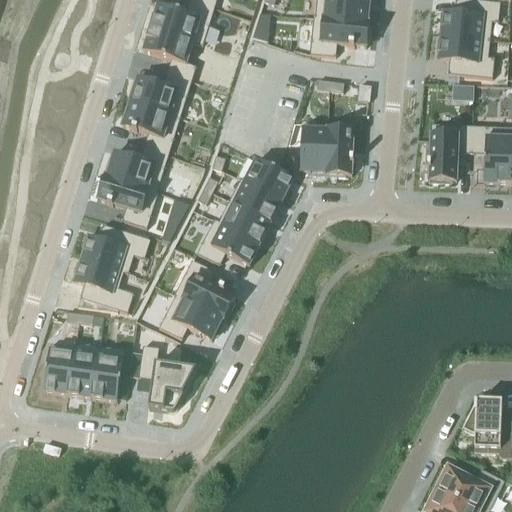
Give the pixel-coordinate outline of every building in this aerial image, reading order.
[(191,0),(189,6),(214,14),(218,0),(191,0)] [(265,0),(263,6),(273,9),(275,0),(265,0)] [(315,22),(315,23),(367,29),(367,28),(369,8),(371,8),(371,7),(369,7),(370,6),(317,1),(315,22)] [(490,45),(492,27),(498,28),(500,7),(456,3),(454,17),(443,16),(441,40),(490,45)] [(157,11),(150,34),(194,47),(203,50),(210,28),(214,14),(189,6),(185,19),(157,11)] [(311,46),(310,60),(335,62),(337,50),(350,51),(350,53),(353,53),(354,53),(354,51),(366,53),(368,28),(367,28),(367,29),(315,23),(315,22),(314,22),(311,46)] [(150,34),(143,57),(171,65),(167,79),(192,86),(196,72),(187,69),(194,47),(150,34)] [(492,84),(494,63),(488,63),(490,45),(441,40),(438,63),(449,65),(448,79),(492,84)] [(252,48),(248,59),(263,64),(267,52),(252,48)] [(134,92),(130,108),(180,123),(192,86),(167,79),(163,92),(160,91),(149,88),(150,86),(148,86),(148,87),(137,84),(135,91),(134,91),(133,92),(134,92)] [(318,85),(317,95),(330,97),(331,87),(318,85)] [(331,87),(330,97),(343,98),(344,88),(331,87)] [(359,90),(357,105),(369,107),(371,91),(359,90)] [(125,124),(122,132),(133,135),(133,137),(137,138),(138,136),(148,140),(144,153),(169,161),(180,123),(130,108),(125,123),(124,123),(123,124),(125,124)] [(295,129),(289,152),(302,153),(302,165),(301,165),(301,166),(302,166),(301,177),(305,178),(309,178),(309,179),(310,179),(310,178),(317,178),(317,180),(324,180),(324,181),(327,181),(327,180),(326,180),(328,131),(327,131),(295,129)] [(328,131),(326,180),(327,180),(351,181),(352,169),(354,169),(354,164),(352,164),(353,135),(353,130),(327,129),(327,131),(328,131)] [(426,155),(426,170),(428,170),(427,173),(429,173),(429,186),(442,187),(442,185),(456,185),(456,174),(458,174),(458,173),(456,173),(457,156),(471,157),(472,131),(431,129),(430,153),(426,153),(426,155)] [(472,131),(471,157),(485,157),(483,189),(508,190),(510,137),(511,137),(511,133),(472,131)] [(105,179),(104,182),(105,182),(105,181),(157,198),(157,197),(164,175),(169,161),(144,153),(140,165),(114,158),(112,165),(110,165),(110,166),(112,167),(110,173),(108,172),(105,179)] [(215,160),(212,172),(221,175),(225,163),(215,160)] [(245,186),(244,187),(283,206),(293,185),(294,184),(255,165),(245,186)] [(102,192),(98,205),(109,209),(108,210),(113,212),(113,210),(126,214),(122,226),(137,231),(147,234),(151,222),(158,197),(157,197),(157,198),(105,181),(105,182),(102,192)] [(209,181),(203,193),(212,197),(218,186),(209,181)] [(240,184),(229,206),(272,228),(283,206),(244,187),(245,186),(240,184)] [(203,193),(197,205),(206,209),(212,197),(203,193)] [(219,227),(218,228),(261,249),(272,228),(229,206),(219,227)] [(203,247),(197,259),(218,270),(220,271),(226,260),(249,272),(261,249),(218,228),(219,227),(214,225),(203,247)] [(88,241),(81,263),(124,277),(128,278),(134,261),(144,265),(150,245),(103,231),(99,244),(88,241)] [(81,264),(74,287),(85,290),(80,304),(127,319),(134,299),(118,294),(124,277),(81,263),(81,264)] [(186,278),(174,300),(175,301),(222,325),(223,325),(224,323),(235,302),(225,297),(226,295),(225,295),(224,296),(209,289),(215,277),(192,265),(186,278)] [(165,321),(159,334),(182,345),(188,334),(200,340),(200,341),(201,342),(201,341),(211,346),(215,339),(216,340),(217,339),(216,338),(218,332),(222,325),(175,301),(165,321)] [(68,317),(66,327),(79,329),(80,319),(68,317)] [(80,319),(79,329),(92,330),(93,320),(80,319)] [(104,322),(103,332),(116,334),(117,324),(104,322)] [(75,353),(69,401),(92,404),(100,352),(75,349),(74,353),(75,353)] [(50,355),(44,397),(69,401),(75,353),(74,353),(51,350),(50,355)] [(100,352),(92,404),(117,408),(120,388),(121,388),(122,385),(120,385),(123,365),(124,356),(100,352)] [(143,352),(138,384),(153,385),(150,403),(149,414),(171,418),(172,418),(173,418),(173,417),(174,417),(175,417),(175,416),(176,416),(176,415),(183,402),(197,375),(199,371),(157,365),(159,354),(143,352)] [(473,411),(462,433),(472,438),(475,438),(474,453),(474,457),(499,458),(498,463),(511,463),(511,437),(501,437),(502,407),(476,406),(476,407),(475,407),(475,411),(473,411)] [(438,492),(437,494),(471,511),(490,511),(498,499),(504,486),(481,474),(475,486),(448,472),(446,476),(438,492)] [(471,511),(437,494),(435,497),(427,511),(471,511)]
